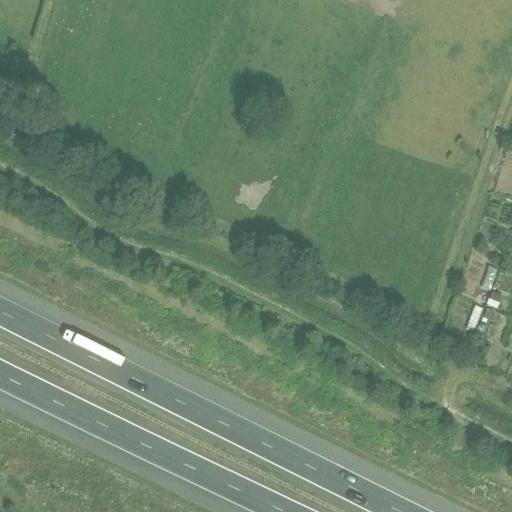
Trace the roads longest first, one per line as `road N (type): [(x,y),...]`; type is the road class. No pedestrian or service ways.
road 1 (motorway): [(406,511),(0,309)]
road 2 (motorway): [(0,375),(280,511)]
